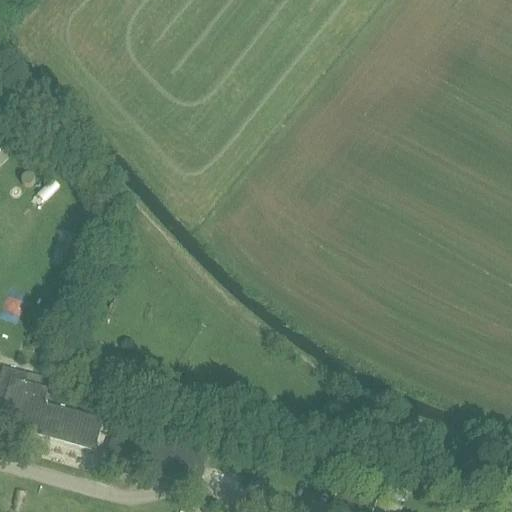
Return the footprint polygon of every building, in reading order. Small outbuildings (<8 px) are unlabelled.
[(0,168),(13,155),(0,142),(0,168)] [(0,416),(0,426),(94,455),(103,425),(44,407),(49,392),(26,386),(28,378),(5,371),(0,388),(0,402),(4,404),(0,416)] [(205,472),(209,460),(176,450),(174,456),(146,447),(147,442),(114,433),(108,455),(141,465),(139,471),(167,480),(169,472),(202,482),(203,480),(236,490),(238,482),(205,472)] [(408,492),(386,486),(383,497),(404,504),(408,492)] [(371,511),(375,500),(339,490),(332,511),(371,511)] [(192,511),(194,506),(183,503),(180,511),(192,511)]
